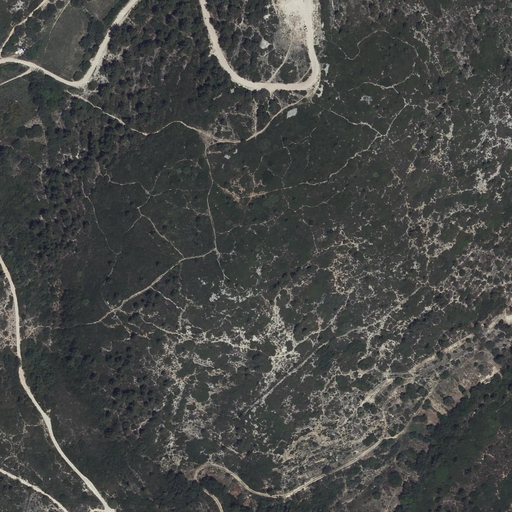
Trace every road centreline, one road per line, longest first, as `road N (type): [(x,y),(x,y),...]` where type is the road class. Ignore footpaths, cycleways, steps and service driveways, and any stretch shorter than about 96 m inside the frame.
road 1 (track): [(116,511),(58,443),(49,415),(30,394),(16,295),(0,255)]
road 2 (track): [(205,0),(210,34),(239,78),(287,87),(315,80),(307,0)]
road 3 (track): [(0,61),(33,64),(75,82),(87,78),(133,0)]
